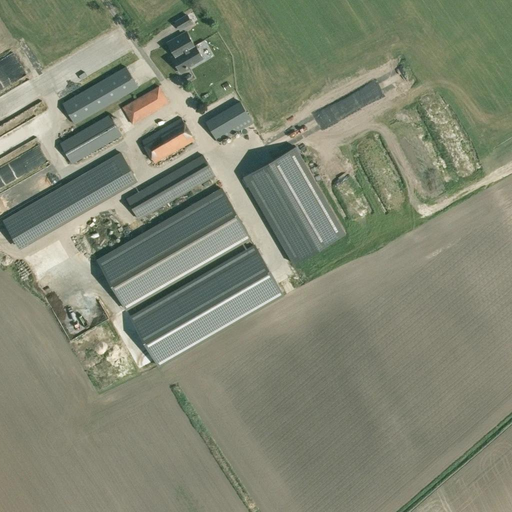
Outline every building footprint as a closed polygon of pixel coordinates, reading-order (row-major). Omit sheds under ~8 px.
[(174,22),(180,32),(194,23),(187,13),(174,22)] [(172,56),(181,73),(189,69),(188,67),(203,59),(196,45),(195,46),(187,32),(168,43),(175,55),(172,56)] [(448,60),(436,66),(442,77),(454,71),(448,60)] [(126,67),(63,103),(74,123),(138,87),(126,67)] [(61,87),(67,84),(63,75),(57,78),(61,87)] [(122,107),(132,124),(169,103),(159,85),(122,107)] [(206,120),(218,143),(253,122),(240,100),(206,120)] [(6,103),(0,105),(0,120),(11,115),(6,103)] [(152,116),(155,122),(162,118),(159,112),(152,116)] [(61,143),(72,163),(121,135),(110,114),(61,143)] [(143,141),(155,163),(158,162),(171,155),(195,141),(182,117),(143,141)] [(345,234),(295,147),(244,176),(294,263),(295,263),(345,234)] [(20,248),(138,180),(121,152),(4,220),(20,248)] [(203,155),(127,198),(139,218),(215,175),(203,155)] [(0,171),(0,185),(35,170),(29,158),(0,171)] [(223,189),(98,261),(126,309),(250,237),(223,189)] [(158,365),(283,294),(255,246),(131,317),(158,365)]
